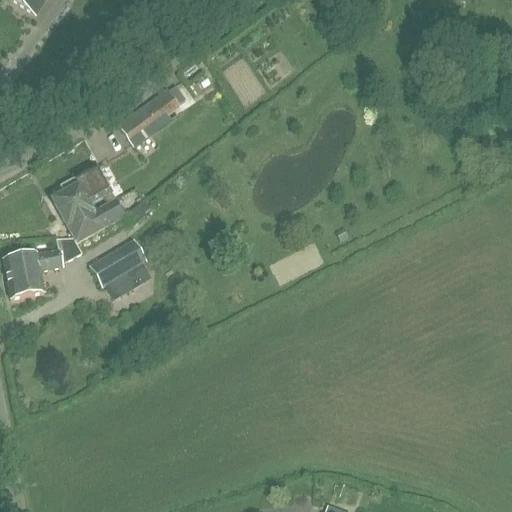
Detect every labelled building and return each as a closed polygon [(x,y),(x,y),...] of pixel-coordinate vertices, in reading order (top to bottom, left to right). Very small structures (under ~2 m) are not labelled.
[(8,0),(8,1),(33,17),(44,0),(8,0)] [(360,0),(338,0),(334,2),(349,29),(371,17),(360,0)] [(426,6),(409,11),(411,21),(429,16),(426,6)] [(155,125),(179,108),(166,89),(117,125),(134,148),(159,130),(155,125)] [(63,196),(51,203),(75,247),(124,219),(96,170),(75,182),(74,181),(59,190),(63,196)] [(127,210),(143,200),(139,192),(122,201),(127,210)] [(149,211),(143,204),(125,219),(134,229),(146,218),(144,216),(149,211)] [(134,245),(133,243),(89,269),(102,291),(105,289),(114,305),(139,290),(130,275),(142,268),(146,265),(134,245)] [(58,253),(57,253),(2,264),(10,303),(43,296),(39,275),(62,270),(58,253)]
